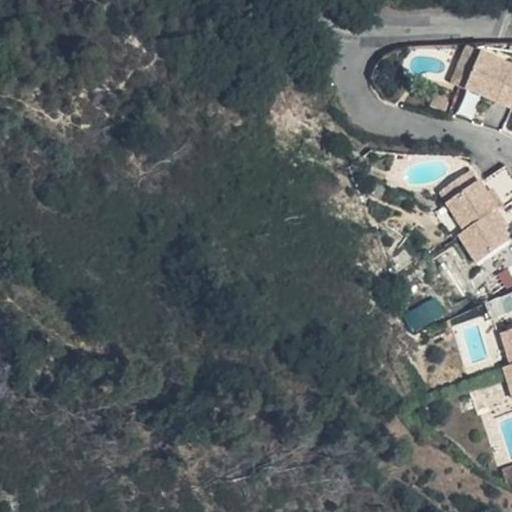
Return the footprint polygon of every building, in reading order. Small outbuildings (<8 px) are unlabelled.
[(466,46),(451,81),(465,87),(480,52),(466,46)] [(511,93),(511,66),(480,52),(465,87),(495,99),(500,88),(511,93)] [(511,102),(511,93),(500,88),(495,99),(511,106),(511,102)] [(470,179),(438,199),(457,231),(449,236),(469,264),(511,234),(511,207),(506,198),(510,195),(491,166),(470,179)] [(431,190),(438,199),(470,179),(463,170),(431,190)] [(469,264),(449,236),(439,243),(459,271),(469,264)] [(511,328),(500,332),(510,364),(503,366),(511,393),(511,328)]
